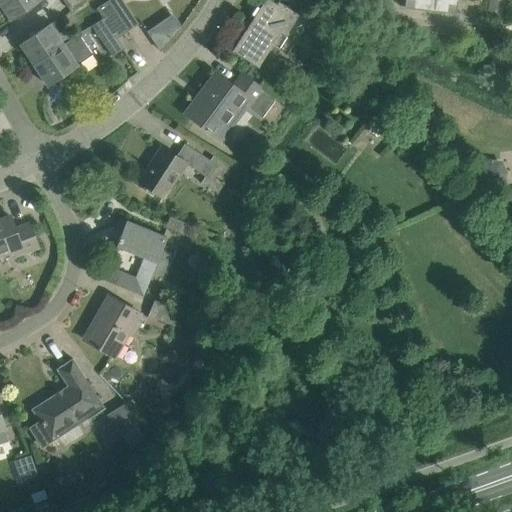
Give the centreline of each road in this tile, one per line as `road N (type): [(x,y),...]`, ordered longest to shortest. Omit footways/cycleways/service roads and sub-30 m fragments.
road 1 (residential): [(39,162),(161,78),(222,0)]
road 2 (residential): [(0,341),(66,292),(75,259),(74,233),(39,162)]
